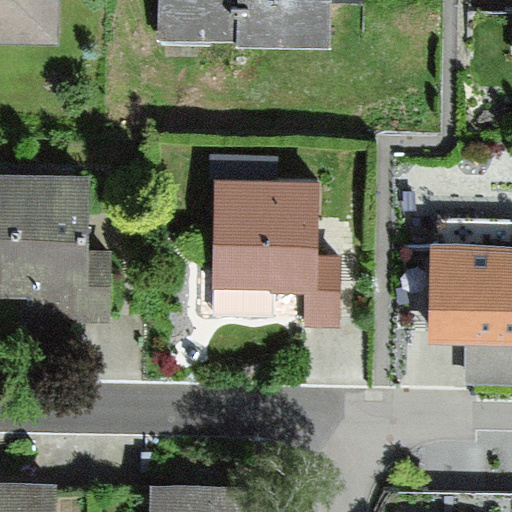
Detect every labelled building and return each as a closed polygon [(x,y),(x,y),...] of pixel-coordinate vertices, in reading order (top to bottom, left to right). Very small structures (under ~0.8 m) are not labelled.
[(0,0),(0,35),(59,36),(59,0),(0,0)] [(332,40),(332,0),(158,0),(158,33),(236,34),(235,39),(332,40)] [(27,318),(110,318),(110,240),(88,240),(88,159),(0,158),(0,291),(27,292),(27,318)] [(304,324),(341,324),(341,244),(319,244),(319,164),(212,164),(212,282),(271,282),(271,287),(304,287),(304,324)] [(439,229),(430,228),(429,329),(466,329),(465,376),(511,376),(511,211),(439,210),(439,229)] [(53,511),(54,468),(0,467),(0,511),(53,511)] [(255,511),(256,474),(151,472),(149,511),(255,511)]
